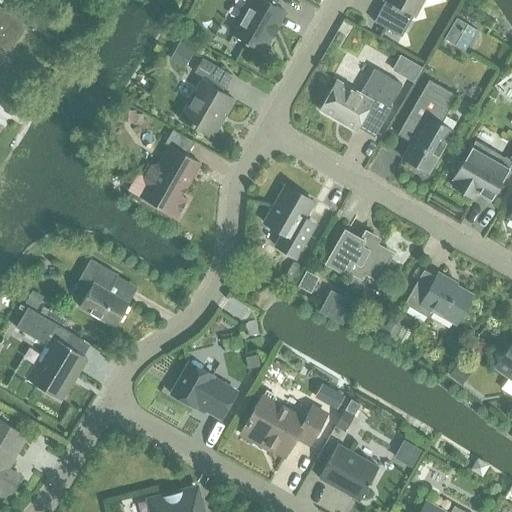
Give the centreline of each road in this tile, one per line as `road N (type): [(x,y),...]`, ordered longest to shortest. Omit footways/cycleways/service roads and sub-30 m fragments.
road 1 (residential): [(266,130),(235,192),(231,254),(215,293),(137,363),(111,402)]
road 2 (residential): [(511,270),(266,130)]
road 3 (residential): [(111,402),(305,511)]
road 4 (residential): [(341,0),(266,130)]
road 5 (residential): [(111,402),(42,511)]
